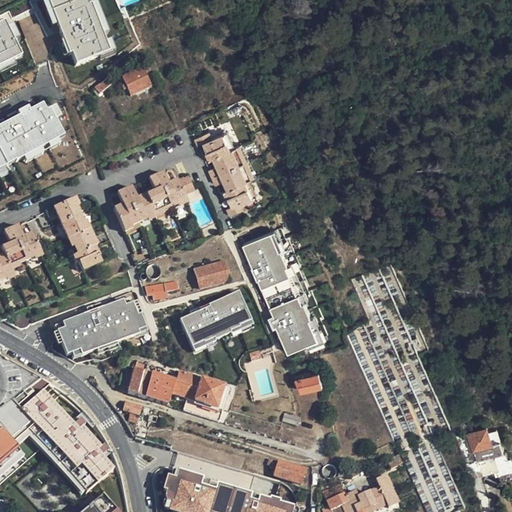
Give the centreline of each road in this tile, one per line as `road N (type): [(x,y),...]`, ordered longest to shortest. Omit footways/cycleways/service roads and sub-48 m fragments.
road 1 (unknown): [(0,332),(121,293),(136,294),(146,312),(246,282),(229,239)]
road 2 (unknown): [(68,380),(312,454)]
road 3 (tertiary): [(0,340),(94,403),(128,462),(140,511)]
road 4 (unknown): [(94,182),(192,147),(220,207)]
road 5 (unknown): [(163,461),(307,499)]
